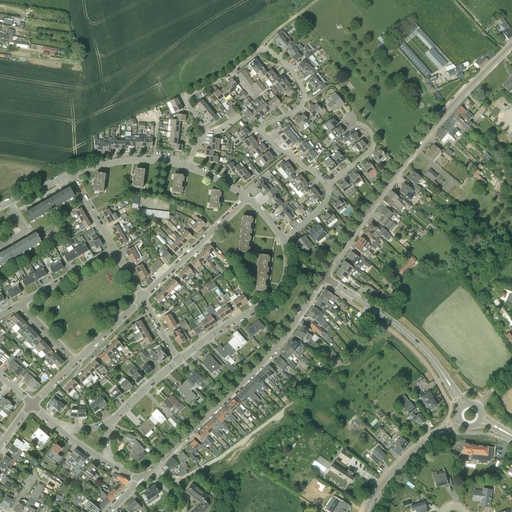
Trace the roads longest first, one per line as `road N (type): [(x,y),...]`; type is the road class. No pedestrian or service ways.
road 1 (tertiary): [(323,276),(441,115),(511,44)]
road 2 (residential): [(329,187),(262,132),(300,105),(304,93),(267,49),(187,96)]
road 3 (tertiary): [(152,468),(271,352),(323,276)]
road 4 (tertiary): [(463,404),(410,336),(323,276)]
road 5 (residential): [(176,360),(278,291),(288,273),(283,239)]
road 6 (residential): [(140,296),(245,196)]
road 7 (tertiary): [(365,511),(398,465),(459,421)]
road 8 (residential): [(188,165),(132,158),(69,173)]
